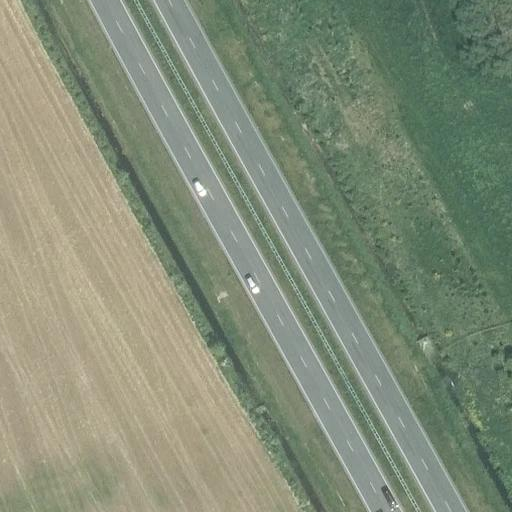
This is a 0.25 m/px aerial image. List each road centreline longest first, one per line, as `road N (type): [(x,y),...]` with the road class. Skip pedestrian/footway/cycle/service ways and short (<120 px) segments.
road 1 (trunk): [(450,511),(169,0)]
road 2 (trunk): [(103,0),(382,511)]
